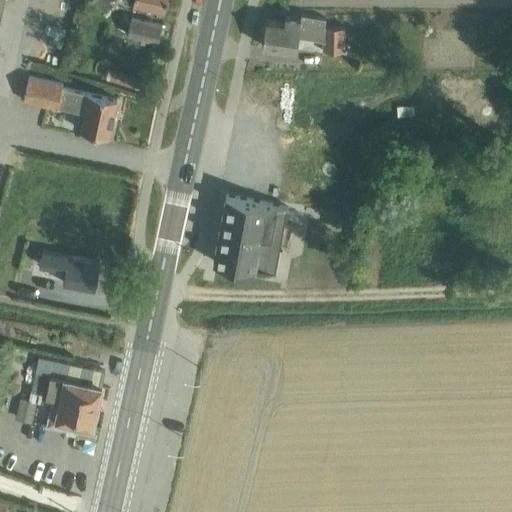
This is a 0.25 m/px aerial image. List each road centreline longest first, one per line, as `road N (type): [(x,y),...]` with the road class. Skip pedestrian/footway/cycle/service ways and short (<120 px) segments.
road 1 (primary): [(107,511),(218,0)]
road 2 (track): [(511,286),(211,296),(156,288)]
